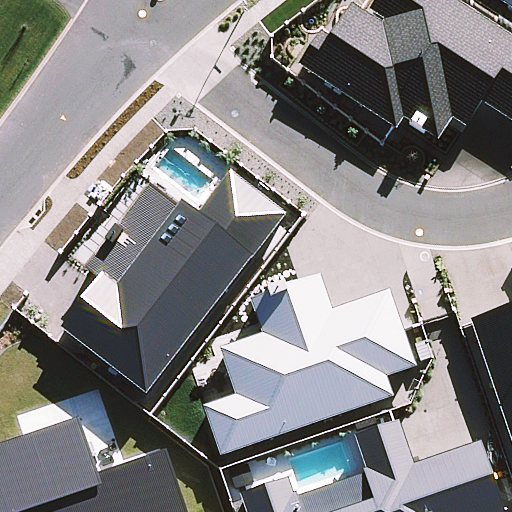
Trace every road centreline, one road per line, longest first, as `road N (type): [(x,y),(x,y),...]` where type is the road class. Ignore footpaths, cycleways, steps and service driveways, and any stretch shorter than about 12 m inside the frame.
road 1 (residential): [(125,36),(200,66),(365,192),(431,218),(511,206)]
road 2 (residential): [(0,196),(125,36)]
